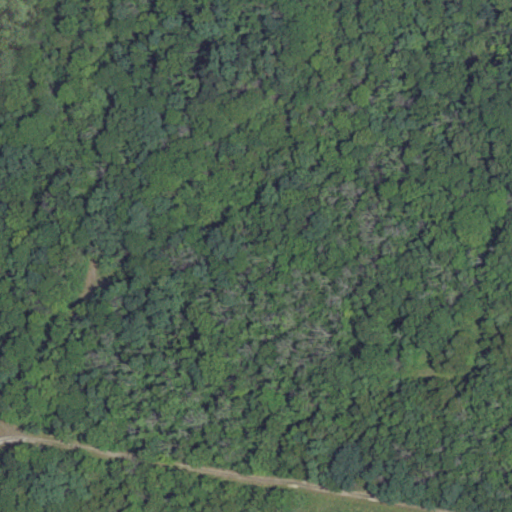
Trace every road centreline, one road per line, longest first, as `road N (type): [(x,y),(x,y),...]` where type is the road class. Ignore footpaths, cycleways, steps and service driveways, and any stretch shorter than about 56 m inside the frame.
road 1 (track): [(119,0),(85,298)]
road 2 (track): [(433,0),(425,57),(408,91),(383,120),(309,169)]
